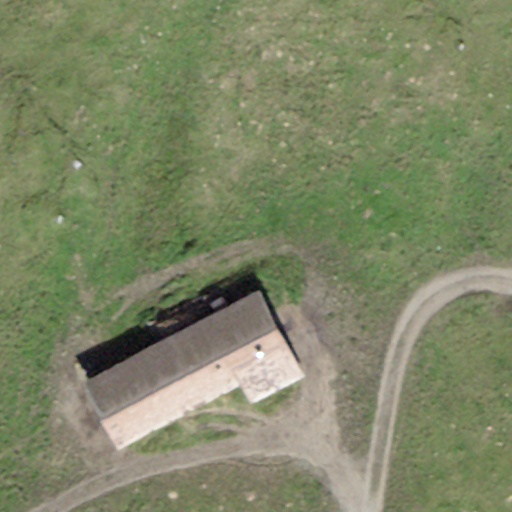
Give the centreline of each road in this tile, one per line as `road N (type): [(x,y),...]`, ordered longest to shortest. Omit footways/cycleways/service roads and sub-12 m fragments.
road 1 (track): [(49,511),(84,492),(209,450),(274,442),(375,484)]
road 2 (track): [(371,511),(412,325),(474,273),(511,288)]
